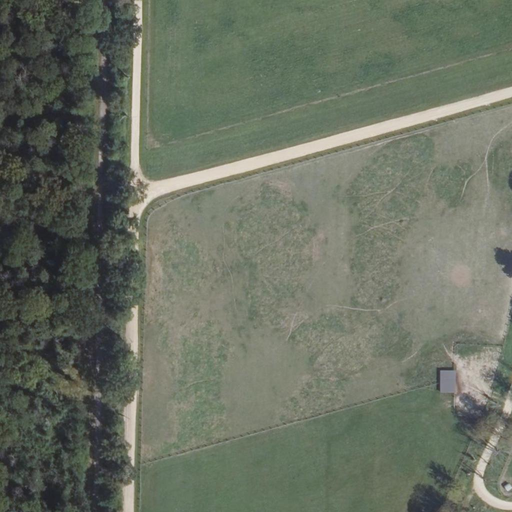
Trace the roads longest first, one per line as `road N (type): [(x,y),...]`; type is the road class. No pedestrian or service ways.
road 1 (track): [(127,511),(140,0)]
road 2 (track): [(133,198),(511,93)]
road 3 (track): [(465,511),(511,390)]
